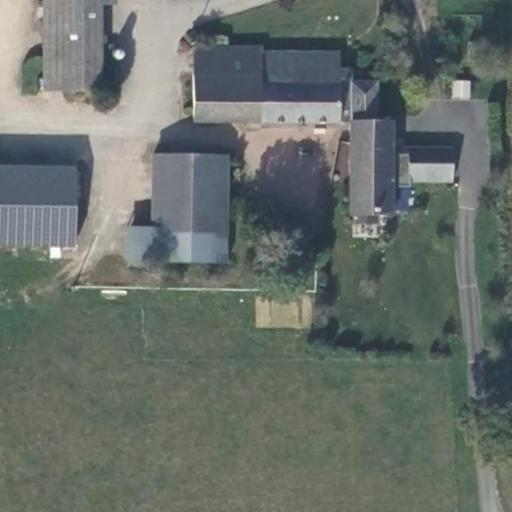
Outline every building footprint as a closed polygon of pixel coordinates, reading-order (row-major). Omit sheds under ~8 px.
[(113,0),(42,0),(42,5),(94,4),(94,13),(114,13),(113,0)] [(94,4),(42,5),(43,99),(95,99),(94,13),(94,4)] [(337,127),(337,61),(263,62),(261,55),(194,58),(196,131),(337,127)] [(470,98),(470,80),(452,80),(452,98),(470,98)] [(352,222),(391,222),(391,193),(410,193),(410,187),(425,187),(426,155),(409,155),(409,160),(392,159),(393,129),(377,130),(377,89),(352,91),(352,222)] [(454,156),(426,155),(425,187),(453,188),(454,156)] [(0,163),(0,246),(76,249),(79,166),(0,163)] [(212,239),(214,167),(165,165),(163,239),(212,239)] [(224,167),(214,167),(212,239),(212,263),(222,263),(224,167)] [(212,239),(163,239),(125,239),(124,270),(221,271),(222,263),(212,263),(212,239)]
